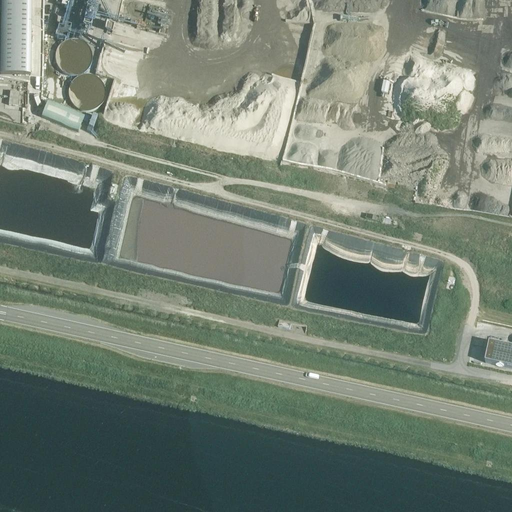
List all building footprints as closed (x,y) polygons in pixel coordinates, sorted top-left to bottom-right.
[(1,0),(0,62),(0,74),(30,74),(31,0),(1,0)] [(383,80),(360,76),(349,133),(371,137),(383,80)] [(9,100),(8,106),(18,107),(19,101),(20,95),(10,94),(9,100)] [(44,106),(38,121),(76,135),(81,120),(44,106)] [(97,120),(92,118),(87,131),(92,133),(97,120)] [(382,169),(384,158),(377,157),(376,169),(382,169)] [(330,184),(342,188),(348,165),(337,161),(330,184)] [(331,166),(320,162),(315,180),(326,183),(331,166)] [(108,198),(116,200),(118,192),(110,191),(108,198)] [(448,290),(456,290),(456,282),(448,282),(448,290)] [(511,347),(490,343),(485,363),(511,368),(511,347)]
